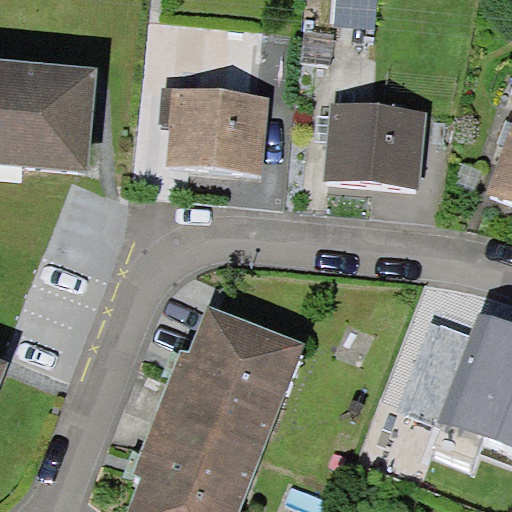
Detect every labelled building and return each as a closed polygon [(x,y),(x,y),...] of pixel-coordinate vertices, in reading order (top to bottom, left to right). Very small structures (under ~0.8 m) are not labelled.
[(0,192),(84,200),(94,90),(0,80),(0,192)] [(266,109),(165,100),(159,180),(259,188),(266,109)] [(334,121),(329,187),(415,192),(419,127),(334,121)] [(511,161),(493,204),(511,212),(511,161)] [(309,363),(208,324),(193,362),(189,373),(180,369),(173,389),(158,427),(163,429),(267,470),(309,363)] [(511,361),(477,349),(445,436),(511,460),(511,361)] [(250,511),(267,470),(163,429),(158,427),(149,450),(130,496),(137,498),(131,511),(250,511)]
